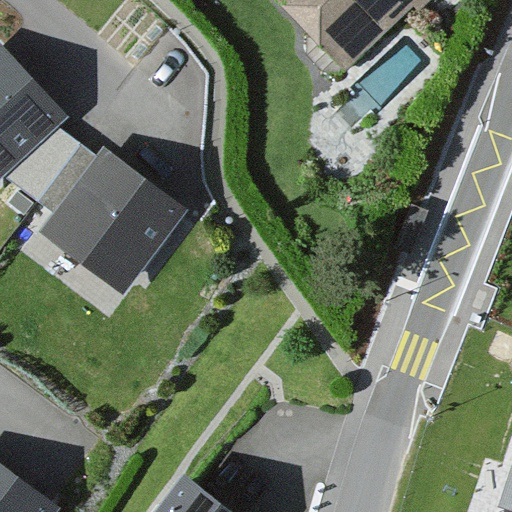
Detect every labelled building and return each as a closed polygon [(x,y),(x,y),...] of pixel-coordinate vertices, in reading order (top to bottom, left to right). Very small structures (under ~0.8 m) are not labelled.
[(433,0),(270,0),(339,73),(411,5),(419,14),(433,0)] [(0,41),(0,178),(3,177),(56,130),(68,119),(0,41)] [(98,160),(56,130),(3,177),(56,215),(98,160)] [(188,212),(107,149),(98,160),(56,215),(42,233),(123,296),(188,212)] [(0,511),(43,511),(54,498),(0,458),(0,511)] [(511,511),(511,464),(498,508),(511,511)] [(244,511),(185,469),(154,511),(244,511)]
